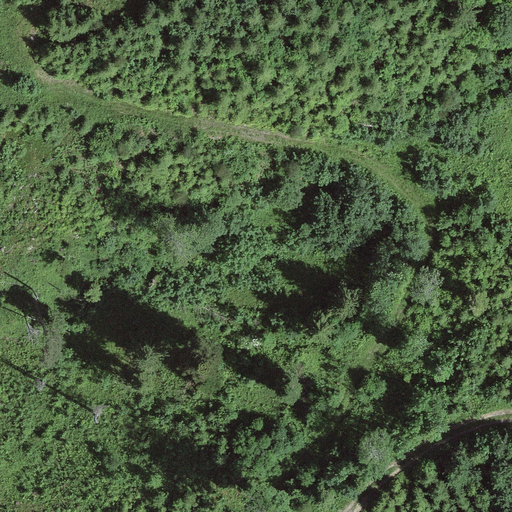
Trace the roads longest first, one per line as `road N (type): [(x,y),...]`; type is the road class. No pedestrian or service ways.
road 1 (track): [(275,511),(426,282),(434,220),(401,179),(339,155),(141,124)]
road 2 (track): [(511,420),(447,439),(354,511)]
